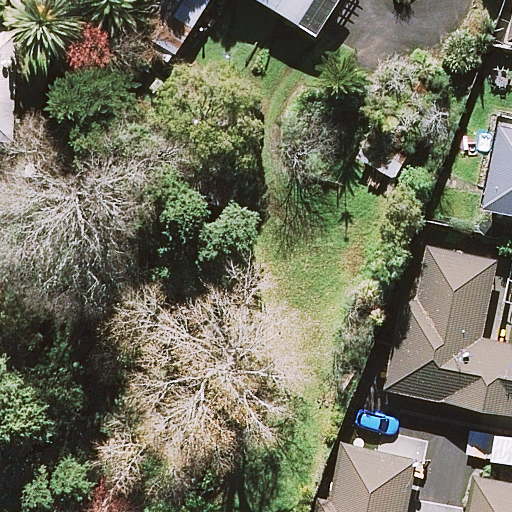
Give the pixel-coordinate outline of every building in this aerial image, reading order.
[(152,0),(129,35),(168,60),(208,0),(266,0),(315,32),(336,0),(152,0)] [(0,134),(14,135),(16,28),(0,27),(0,134)] [(511,121),(497,119),(484,203),(511,207),(511,121)] [(495,256),(431,245),(420,312),(400,308),(386,386),(511,408),(511,340),(482,335),(495,256)] [(327,453),(315,511),(511,511),(511,480),(473,472),(465,511),(403,511),(412,469),(327,453)]
